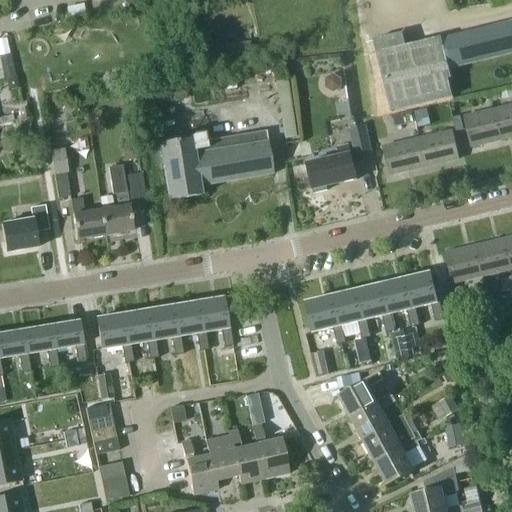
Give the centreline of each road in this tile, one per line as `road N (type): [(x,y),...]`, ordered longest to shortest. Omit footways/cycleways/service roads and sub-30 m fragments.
road 1 (residential): [(511,199),(254,259)]
road 2 (residential): [(254,259),(0,299)]
road 3 (residential): [(157,491),(141,406),(279,380)]
road 4 (residential): [(352,511),(279,380)]
road 5 (residential): [(279,380),(254,259)]
